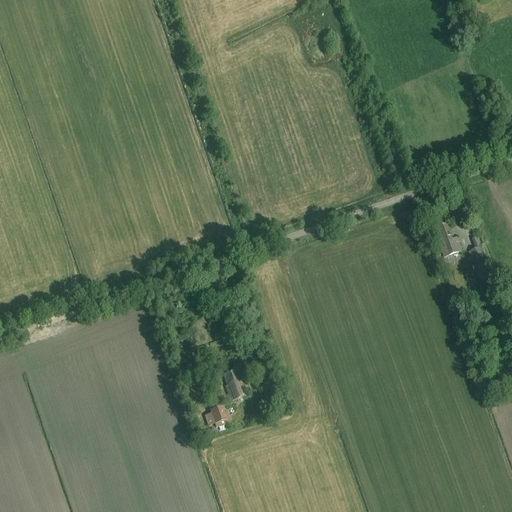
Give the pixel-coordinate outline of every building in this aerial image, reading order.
[(444,259),(462,252),(457,239),(453,240),(447,225),(434,230),(444,259)] [(492,279),(481,248),(468,253),(479,283),(492,279)] [(231,403),(247,397),(242,383),(241,384),(239,380),(237,381),(234,372),(223,376),(227,387),(225,387),(231,403)] [(264,380),(270,391),(276,388),(271,377),(264,380)] [(224,413),(221,406),(209,411),(210,414),(204,416),(208,427),(215,424),(216,428),(231,423),(226,412),(224,413)]
